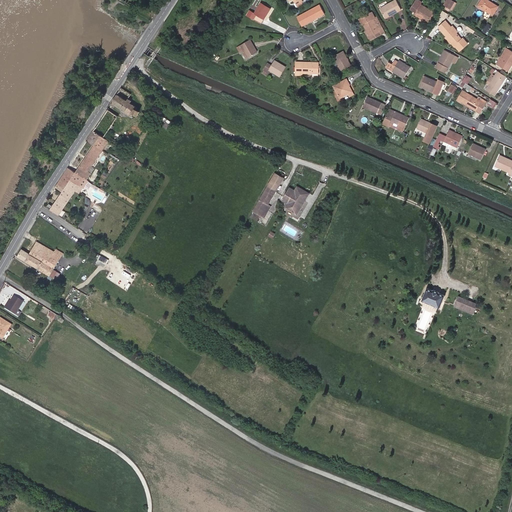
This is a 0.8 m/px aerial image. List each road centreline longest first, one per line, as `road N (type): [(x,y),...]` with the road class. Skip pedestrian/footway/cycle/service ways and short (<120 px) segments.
road 1 (unclassified): [(0,275),(242,435),(423,511)]
road 2 (tertiary): [(172,0),(0,269)]
road 3 (residential): [(363,59),(375,81),(492,131)]
